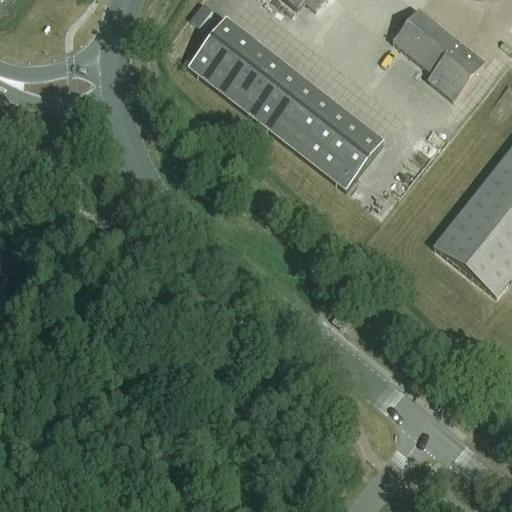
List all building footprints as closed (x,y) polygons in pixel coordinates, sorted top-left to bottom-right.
[(273,0),(292,15),(304,0),(273,0)] [(203,9),(190,26),(199,32),(212,16),(203,9)] [(454,107),(474,81),(484,69),(417,16),(392,48),(433,80),(428,86),(454,107)] [(251,122),(288,75),(225,25),(188,73),(251,122)] [(511,155),(434,254),(497,303),(511,284),(511,155)]
